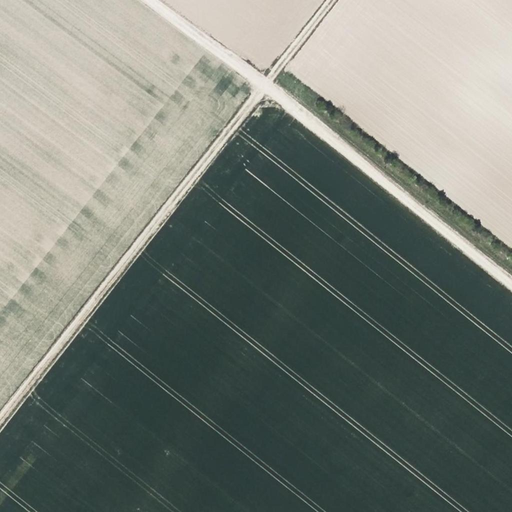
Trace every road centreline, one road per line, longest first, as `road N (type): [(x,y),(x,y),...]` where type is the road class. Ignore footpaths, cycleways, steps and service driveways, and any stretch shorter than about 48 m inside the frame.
road 1 (track): [(0,419),(330,0)]
road 2 (track): [(146,0),(511,286)]
